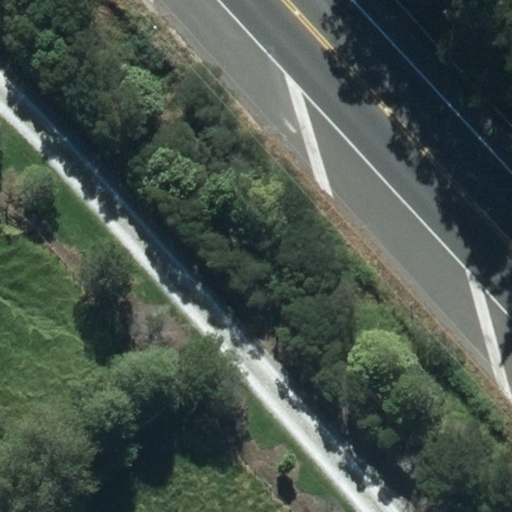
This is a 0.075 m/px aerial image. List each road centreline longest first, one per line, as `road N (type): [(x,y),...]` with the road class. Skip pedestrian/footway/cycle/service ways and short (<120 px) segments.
road 1 (unknown): [(0,41),(418,511)]
road 2 (primary): [(294,0),(511,236)]
